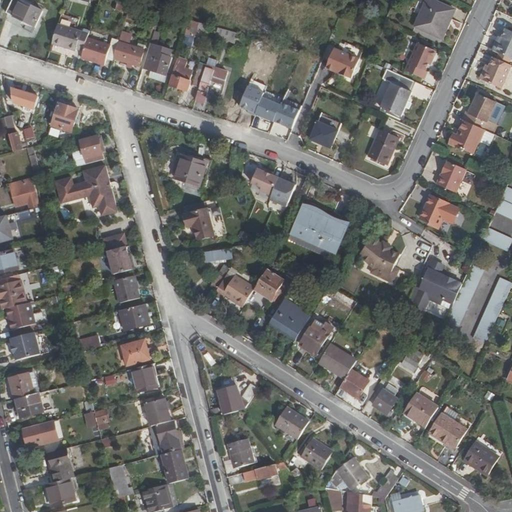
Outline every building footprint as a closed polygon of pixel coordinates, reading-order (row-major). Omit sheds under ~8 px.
[(16,2),(10,13),(38,27),(46,11),(25,0),(22,5),(16,2)] [(134,4),(121,0),(118,11),(131,14),(134,4)] [(428,16),(423,27),(445,37),(452,21),(450,20),(455,7),(438,0),(435,0),(429,12),(428,16)] [(139,5),(134,4),(131,14),(129,19),(135,21),(139,5)] [(191,24),(184,45),(194,48),(201,28),(191,24)] [(61,25),(55,44),(78,52),(79,49),(87,52),(91,38),(92,35),(61,25)] [(501,39),(497,49),(501,51),(511,56),(511,28),(507,37),(505,41),(501,39)] [(119,49),(117,57),(131,61),(129,66),(134,67),(135,63),(143,65),(150,44),(142,42),(140,47),(132,44),(135,33),(125,30),(119,49)] [(241,33),(229,30),(227,39),(238,42),(241,33)] [(494,48),(497,49),(501,39),(505,41),(507,37),(501,34),(494,48)] [(161,39),(154,37),(145,67),(152,69),(169,74),(172,64),(170,64),(172,56),(157,51),(161,39)] [(87,52),(84,58),(107,65),(109,58),(113,47),(114,45),(91,38),(87,52)] [(439,50),(421,43),(409,70),(427,78),(430,71),(428,70),(431,63),(433,64),(439,50)] [(119,49),(113,47),(109,58),(116,60),(117,57),(119,49)] [(336,47),(328,66),(353,77),(361,58),(336,47)] [(511,56),(501,51),(499,57),(511,63),(511,62),(511,56)] [(484,77),(503,86),(511,66),(511,62),(511,63),(499,57),(496,56),(493,64),(489,71),(487,70),(484,77)] [(189,64),(179,60),(171,85),(190,91),(194,81),(193,80),(194,75),(193,69),(188,68),(189,64)] [(231,71),(209,64),(207,70),(201,90),(198,99),(207,102),(215,75),(228,80),(231,71)] [(201,90),(207,70),(201,67),(195,88),(201,90)] [(169,74),(152,69),(151,75),(167,80),(169,74)] [(417,81),(398,72),(384,107),(404,116),(408,107),(411,101),(415,91),(413,90),(417,81)] [(38,113),(43,94),(40,92),(39,95),(25,91),(22,102),(29,105),(27,110),(38,113)] [(468,111),(465,119),(467,120),(487,128),(500,101),(481,92),(475,106),(472,113),(468,111)] [(258,117),(299,128),(305,105),(263,95),(258,117)] [(82,110),(62,104),(61,108),(58,107),(57,110),(60,110),(54,126),(74,133),(82,110)] [(8,118),(1,120),(4,128),(10,127),(10,125),(8,118)] [(487,128),(467,120),(463,129),(460,135),(458,134),(454,143),(476,153),(482,140),(490,143),(489,145),(493,147),(496,142),(494,142),(497,137),(498,137),(500,134),(487,128)] [(15,123),(10,125),(10,127),(17,152),(26,150),(22,133),(18,134),(15,123)] [(340,132),(318,123),(310,142),(332,151),(340,132)] [(24,129),(27,140),(36,137),(33,127),(24,129)] [(383,129),(371,157),(390,166),(395,155),(394,155),(401,137),(383,129)] [(81,143),(87,165),(106,160),(100,138),(81,143)] [(171,176),(178,178),(186,155),(179,153),(171,176)] [(186,155),(178,178),(201,186),(209,164),(186,155)] [(440,183),(460,192),(471,168),(451,159),(440,183)] [(252,180),(257,168),(247,163),(242,176),(252,180)] [(57,205),(86,198),(89,210),(95,208),(98,218),(119,213),(108,167),(81,174),(82,183),(70,186),(67,177),(51,181),(57,205)] [(274,196),(281,178),(259,169),(254,183),(264,187),(263,191),(274,196)] [(289,207),(298,185),(281,178),(274,196),(272,200),(289,207)] [(41,207),(34,179),(13,184),(19,207),(30,204),(32,209),(41,207)] [(511,184),(510,184),(499,209),(511,214),(511,184)] [(464,208),(434,195),(429,207),(431,209),(426,219),(434,222),(434,224),(443,228),(447,218),(457,223),(464,208)] [(223,200),(230,233),(239,231),(233,198),(223,200)] [(347,218),(307,201),(294,232),(337,250),(340,241),(338,240),(347,218)] [(187,209),(189,215),(209,210),(207,203),(187,209)] [(218,236),(210,209),(209,210),(189,215),(187,216),(190,229),(196,227),(200,241),(218,236)] [(8,217),(0,218),(0,243),(14,240),(8,217)] [(112,224),(99,227),(101,236),(107,234),(111,248),(128,243),(123,221),(112,224)] [(511,235),(491,226),(485,238),(510,249),(511,244),(511,235)] [(107,234),(101,236),(104,249),(111,248),(107,234)] [(374,237),(360,257),(373,269),(371,274),(394,285),(408,258),(374,237)] [(227,249),(207,251),(208,260),(228,258),(228,257),(235,256),(235,250),(242,254),(249,244),(227,247),(227,249)] [(131,246),(110,252),(116,274),(137,268),(131,246)] [(0,273),(22,268),(16,251),(0,255),(0,273)] [(441,304),(453,310),(465,284),(442,274),(446,265),(435,261),(415,306),(426,311),(432,299),(434,294),(444,298),(441,304)] [(306,269),(296,263),(289,275),(298,280),(306,269)] [(453,310),(447,324),(460,329),(487,269),(474,263),(465,284),(453,310)] [(74,279),(77,288),(85,286),(85,285),(91,284),(90,278),(86,278),(86,276),(82,277),(79,264),(72,265),(76,279),(74,279)] [(227,277),(233,268),(228,264),(221,273),(227,277)] [(247,274),(234,266),(233,268),(227,277),(219,290),(236,300),(237,298),(247,304),(257,288),(262,281),(248,272),(247,274)] [(262,281),(257,288),(274,299),(287,280),(269,269),(263,278),(262,281)] [(250,270),(248,272),(262,281),(263,278),(250,270)] [(0,296),(3,298),(6,310),(9,309),(29,303),(22,274),(0,280),(0,296)] [(137,275),(117,280),(123,303),(143,298),(137,275)] [(475,335),(489,341),(511,289),(511,279),(502,276),(475,335)] [(358,302),(332,286),(329,291),(355,308),(358,302)] [(434,294),(432,299),(441,304),(444,298),(434,294)] [(237,298),(236,300),(246,306),(247,304),(237,298)] [(286,299),(271,323),(298,340),(313,316),(286,299)] [(29,303),(9,309),(17,338),(38,332),(41,332),(34,302),(29,303)] [(358,302),(355,308),(362,312),(366,307),(358,302)] [(148,305),(123,311),(128,332),(153,325),(148,305)] [(327,325),(315,317),(299,341),(319,354),(331,334),(324,329),(327,325)] [(334,329),(327,325),(324,329),(331,334),(334,329)] [(17,338),(13,339),(15,346),(14,346),(16,354),(18,354),(19,360),(43,354),(38,332),(17,338)] [(100,335),(84,339),(87,350),(102,347),(100,335)] [(124,345),(129,365),(152,359),(147,340),(124,345)] [(332,344),(321,362),(347,379),(354,368),(359,361),(332,344)] [(412,351),(405,363),(416,371),(427,354),(421,350),(417,355),(412,351)] [(90,357),(96,375),(104,373),(98,355),(90,357)] [(157,363),(154,364),(160,386),(163,386),(157,363)] [(154,364),(136,369),(142,391),(160,386),(154,364)] [(372,380),(354,368),(347,379),(343,386),(361,398),(372,380)] [(430,383),(434,375),(425,370),(421,378),(430,383)] [(33,374),(38,394),(42,393),(43,393),(38,373),(33,374)] [(13,379),(18,399),(19,399),(38,394),(33,374),(13,379)] [(108,386),(118,385),(117,375),(106,377),(108,386)] [(244,398),(251,403),(261,389),(253,384),(244,398)] [(222,390),(227,414),(241,410),(239,400),(235,401),(232,388),(222,390)] [(385,390),(375,404),(389,413),(398,398),(385,390)] [(406,412),(428,426),(441,407),(419,392),(406,412)] [(38,394),(19,399),(24,418),(47,412),(42,393),(38,394)] [(148,403),(154,426),(159,424),(174,421),(168,398),(148,403)] [(88,403),(90,412),(97,410),(94,401),(88,403)] [(278,425),(301,439),(313,420),(305,415),(290,406),(278,425)] [(106,407),(97,410),(100,424),(110,422),(106,407)] [(470,429),(445,412),(433,432),(449,443),(457,448),(470,429)] [(157,445),(159,456),(179,451),(184,450),(176,420),(174,421),(159,424),(164,443),(157,445)] [(47,423),(26,428),(31,448),(47,444),(46,438),(51,437),(47,423)] [(315,438),(304,455),(324,469),(336,451),(315,438)] [(503,456),(478,440),(466,459),(473,464),(475,462),(492,473),(503,456)] [(233,447),(238,466),(258,461),(255,451),(253,442),(233,447)] [(68,448),(52,453),(52,455),(56,473),(55,473),(57,483),(73,479),(76,478),(72,462),(68,448)] [(159,456),(166,485),(169,484),(186,479),(179,451),(159,456)] [(56,473),(52,455),(49,455),(55,483),(57,483),(55,473),(56,473)] [(357,457),(348,463),(354,472),(363,466),(357,457)] [(475,462),(473,464),(491,475),(492,473),(475,462)] [(339,470),(333,478),(338,485),(346,479),(353,489),(371,476),(363,466),(354,472),(348,463),(339,470)] [(278,464),(259,469),(261,478),(281,473),(278,464)] [(122,465),(111,468),(119,497),(126,495),(123,483),(127,482),(122,465)] [(300,467),(292,470),(301,482),(312,484),(300,467)] [(55,483),(49,485),(55,507),(78,501),(73,479),(57,483),(55,483)] [(388,482),(378,496),(388,498),(396,487),(388,482)] [(166,485),(145,490),(150,511),(155,511),(175,507),(169,484),(166,485)] [(45,503),(52,502),(49,487),(42,488),(45,503)] [(328,487),(333,509),(341,507),(337,489),(328,487)] [(349,491),(347,511),(372,511),(374,495),(349,491)] [(424,495),(395,502),(397,511),(419,511),(427,510),(424,495)]
